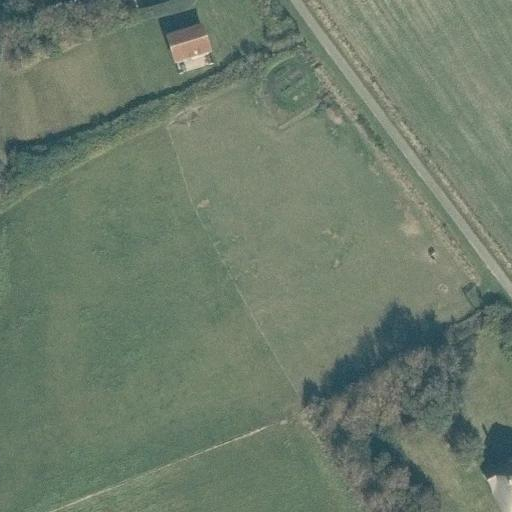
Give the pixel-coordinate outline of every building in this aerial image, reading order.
[(43,0),(42,1),(47,12),(68,0),(43,0)] [(89,0),(92,9),(118,0),(89,0)] [(136,2),(120,7),(124,18),(139,13),(136,2)] [(203,31),(168,41),(176,66),(210,55),(203,31)] [(511,511),(511,461),(482,477),(500,511),(511,511)]
